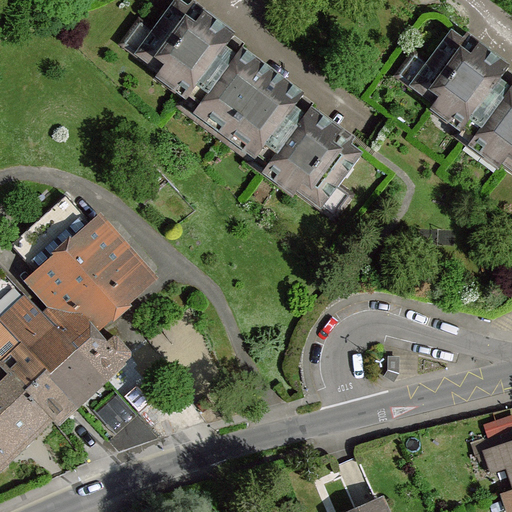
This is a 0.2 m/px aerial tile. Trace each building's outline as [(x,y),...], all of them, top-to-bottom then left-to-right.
[(369,143),(182,0),(176,0),(132,57),(323,203),(369,143)] [(511,73),(454,32),(407,97),(511,173),(511,73)] [(101,327),(161,276),(104,208),(26,276),(53,305),(45,314),(29,294),(0,320),(0,472),(129,359),(101,327)] [(406,350),(408,341),(384,335),(381,345),(383,345),(406,350)] [(400,373),(400,357),(389,356),(388,370),(385,377),(395,383),(400,373)] [(120,429),(138,414),(121,395),(104,411),(120,429)] [(511,440),(487,449),(492,466),(508,461),(511,474),(511,440)] [(511,488),(503,492),(508,508),(511,506),(511,488)] [(390,511),(383,494),(342,511),(390,511)]
